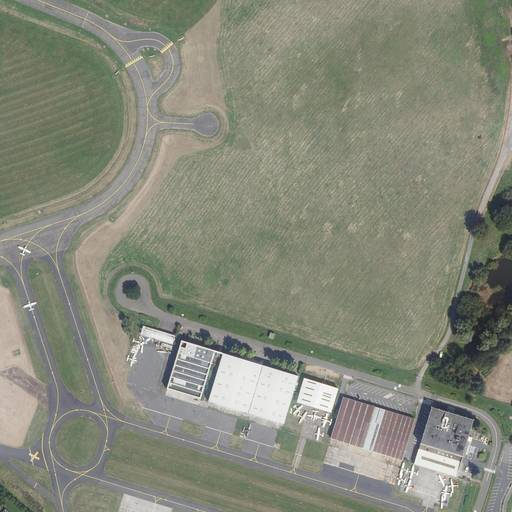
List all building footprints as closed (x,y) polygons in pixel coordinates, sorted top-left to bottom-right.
[(142,334),(143,335),(156,339),(159,331),(144,327),(142,334)] [(159,331),(156,339),(175,344),(177,336),(159,331)] [(198,397),(209,361),(213,349),(178,338),(177,344),(163,387),(198,397)] [(209,361),(217,363),(221,351),(219,351),(215,349),(213,349),(209,361)] [(249,412),(260,376),(263,364),(226,353),(221,351),(217,363),(206,399),(249,412)] [(297,374),(263,364),(260,376),(249,412),(282,423),(297,374)] [(338,387),(304,377),(296,401),(330,412),(338,387)] [(338,414),(331,438),(403,460),(416,418),(344,396),(338,414)] [(431,413),(415,464),(458,477),(476,420),(448,411),(433,406),(431,413)]
